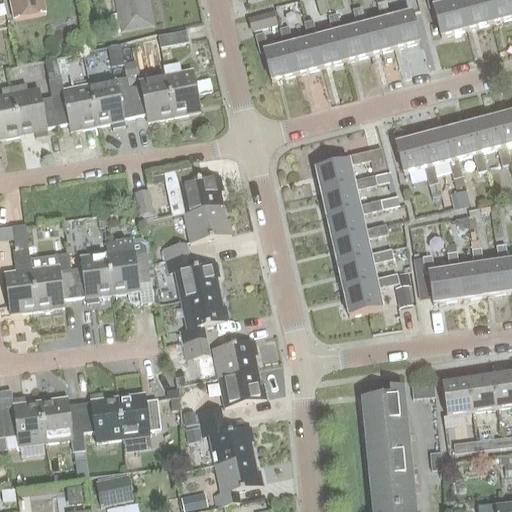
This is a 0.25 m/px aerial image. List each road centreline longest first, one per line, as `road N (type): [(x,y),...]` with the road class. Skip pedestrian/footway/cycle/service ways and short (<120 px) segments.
road 1 (residential): [(511,74),(254,138)]
road 2 (residential): [(0,185),(254,138)]
road 3 (residential): [(304,359),(254,138)]
road 4 (residential): [(511,328),(304,359)]
road 5 (residential): [(318,511),(304,359)]
road 6 (residential): [(254,138),(215,0)]
road 7 (residential): [(0,362),(138,352)]
